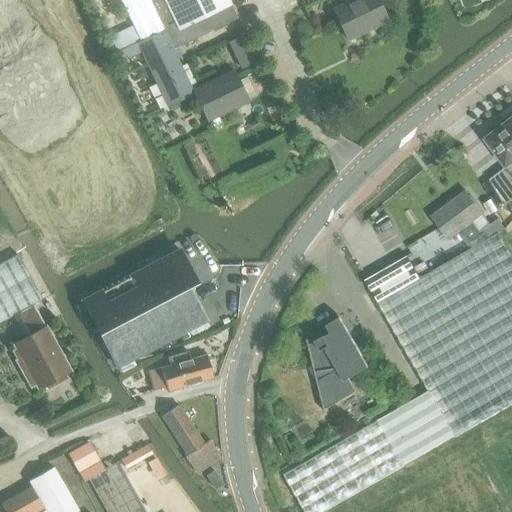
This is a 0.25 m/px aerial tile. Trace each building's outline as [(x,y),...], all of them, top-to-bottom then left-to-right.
[(119,0),(133,27),(104,39),(116,65),(141,53),(166,108),(194,95),(192,91),(178,63),(176,59),(182,56),(178,48),(235,20),(229,8),(230,7),(226,0),(119,0)] [(347,42),(387,22),(376,0),(354,0),(332,11),(347,42)] [(207,122),(247,103),(232,72),(192,91),(194,95),(207,122)] [(511,118),(510,119),(503,125),(511,136),(511,118)] [(493,135),(485,141),(495,154),(506,169),(511,176),(511,136),(503,125),(502,125),(494,131),(493,135)] [(502,171),(490,180),(504,205),(511,201),(511,183),(503,171),(502,171)] [(482,231),(490,226),(465,192),(431,218),(448,242),(459,234),(468,247),(485,235),(482,231)] [(491,200),(483,205),(490,216),(495,212),(498,211),(491,200)] [(511,257),(498,234),(490,238),(420,279),(378,303),(429,392),(455,437),(455,438),(511,405),(511,257)] [(83,303),(117,367),(205,321),(189,290),(187,291),(185,288),(187,287),(187,286),(194,282),(180,254),(181,254),(180,253),(83,303)] [(17,256),(0,265),(0,324),(23,312),(35,334),(45,328),(33,306),(43,301),(36,288),(20,261),(17,257),(17,256)] [(408,257),(365,282),(378,303),(420,279),(408,257)] [(310,369),(317,383),(325,414),(326,413),(325,406),(351,391),(346,382),(369,369),(341,319),(339,319),(337,316),(336,316),(338,320),(327,327),(331,334),(325,338),(324,337),(315,342),(315,343),(310,346),(308,341),(307,341),(313,367),(310,369)] [(35,334),(13,346),(20,358),(14,361),(30,389),(35,386),(38,391),(43,388),(45,392),(68,379),(65,375),(70,373),(45,328),(35,334)] [(154,391),(166,387),(167,392),(212,379),(206,357),(190,361),(187,353),(167,358),(170,367),(149,373),(154,391)] [(403,467),(404,467),(404,466),(455,437),(429,392),(377,422),(403,467)] [(195,474),(220,458),(209,441),(202,445),(178,407),(161,418),(186,456),(184,457),(195,474)] [(377,422),(284,476),(304,511),(323,511),(402,467),(403,467),(377,422)] [(145,511),(117,461),(101,469),(87,444),(67,455),(83,482),(88,480),(106,511),(145,511)] [(121,461),(126,470),(153,455),(148,446),(121,461)] [(166,476),(155,459),(148,463),(158,481),(166,476)] [(3,511),(77,511),(53,469),(28,483),(31,489),(0,506),(3,511)] [(214,472),(207,477),(214,489),(222,484),(214,472)]
